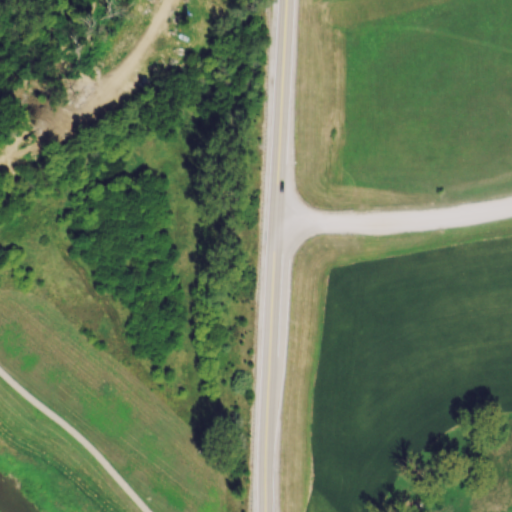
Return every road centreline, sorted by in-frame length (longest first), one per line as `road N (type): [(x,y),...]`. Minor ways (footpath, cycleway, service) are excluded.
road 1 (secondary): [(288,0),(273,219),(267,511)]
road 2 (track): [(0,155),(50,133),(164,59),(196,30),(199,0)]
road 3 (residential): [(511,205),(423,220),(273,219)]
